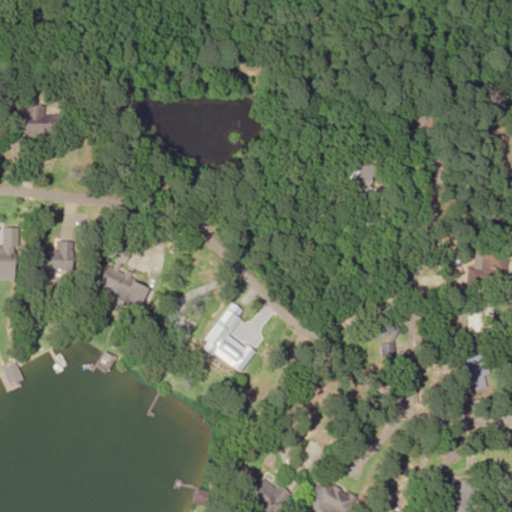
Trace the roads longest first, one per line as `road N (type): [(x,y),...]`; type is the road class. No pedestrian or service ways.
road 1 (residential): [(511,422),(318,309),(81,255),(0,251)]
road 2 (residential): [(416,363),(432,0)]
